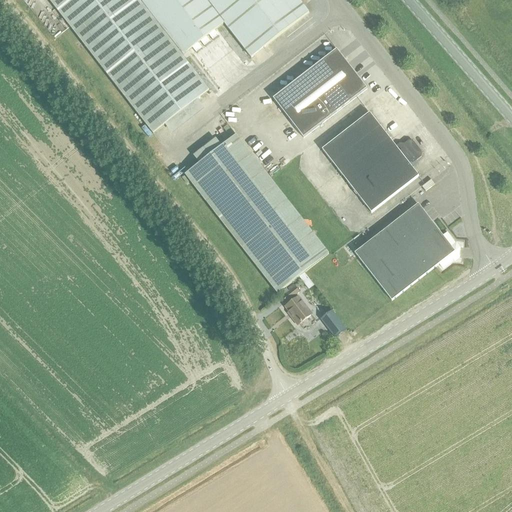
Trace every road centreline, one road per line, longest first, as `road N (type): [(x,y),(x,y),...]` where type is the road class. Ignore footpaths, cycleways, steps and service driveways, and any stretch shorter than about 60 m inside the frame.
road 1 (unclassified): [(286,397),(230,280),(3,0)]
road 2 (unclassified): [(493,268),(478,243),(455,156),(343,13)]
road 3 (tertiary): [(286,397),(493,268)]
road 4 (tertiary): [(99,511),(286,397)]
road 5 (secondary): [(511,116),(409,0)]
road 6 (unclassified): [(246,91),(343,13)]
